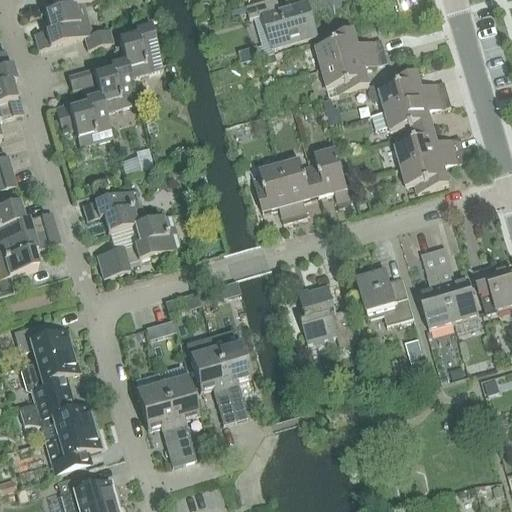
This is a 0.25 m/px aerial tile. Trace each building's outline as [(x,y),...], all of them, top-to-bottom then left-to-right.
[(66,0),(69,10),(70,10),(82,7),(82,8),(107,0),(66,0)] [(280,13),(277,1),(246,10),(250,23),(263,19),(273,52),(317,40),(307,5),(280,13)] [(69,10),(44,17),(49,35),(33,40),(37,55),(82,42),(91,40),(91,38),(82,8),(82,7),(70,10),(69,10)] [(116,45),(118,54),(122,66),(123,66),(128,83),(129,83),(160,74),(148,30),(132,35),(133,40),(116,45)] [(91,40),(82,42),(86,55),(110,48),(106,34),(91,38),(91,40)] [(353,34),(347,36),(322,43),(324,51),(316,53),(322,74),(384,56),(381,44),(358,50),(353,34)] [(0,109),(16,105),(15,104),(11,86),(16,85),(11,69),(8,70),(4,56),(0,56),(0,109)] [(384,56),(322,74),(328,94),(330,102),(338,99),(369,90),(365,74),(388,68),(384,56)] [(91,75),(66,82),(70,97),(79,94),(94,90),(97,101),(102,118),(104,118),(136,109),(129,83),(128,83),(123,66),(122,66),(107,71),(108,75),(93,80),(91,75)] [(421,93),(417,77),(385,86),(369,91),(369,94),(368,97),(370,103),(375,105),(382,103),(385,116),(448,99),(444,87),(421,93)] [(79,152),(110,144),(111,143),(104,118),(102,118),(97,101),(94,90),(79,94),(83,110),(67,115),(65,110),(53,113),(60,139),(74,135),(79,152)] [(451,111),(448,99),(385,116),(372,120),(376,135),(389,131),(391,137),(399,134),(401,142),(432,133),(428,117),(451,111)] [(0,126),(18,121),(23,120),(18,103),(15,104),(16,105),(0,109),(0,126)] [(432,133),(401,142),(403,149),(395,151),(401,172),(463,154),(460,142),(437,149),(432,133)] [(467,166),(463,154),(401,172),(407,192),(415,190),(417,198),(449,189),(444,173),(467,166)] [(317,169),(310,171),(319,202),(335,198),(339,213),(351,209),(345,188),(336,155),(315,161),(317,169)] [(0,177),(10,175),(6,159),(0,160),(0,177)] [(300,165),(280,171),(295,225),(307,222),(303,207),(319,202),(310,171),(303,173),(300,165)] [(295,225),(280,171),(260,177),(262,185),(254,187),(263,218),(279,214),(284,229),(295,225)] [(10,175),(0,177),(0,194),(15,190),(10,175)] [(145,228),(145,227),(135,194),(82,210),(86,226),(103,222),(108,240),(133,233),(133,232),(145,228)] [(0,212),(0,248),(55,232),(51,217),(46,218),(23,225),(18,207),(0,212)] [(121,253),(97,261),(104,283),(128,276),(126,269),(179,254),(170,220),(145,227),(145,228),(133,232),(133,233),(138,248),(121,253)] [(55,232),(0,248),(0,283),(37,273),(32,256),(60,248),(55,232)] [(445,252),(433,256),(454,328),(479,321),(469,285),(454,289),(450,275),(452,275),(445,252)] [(454,328),(433,256),(421,259),(428,282),(429,281),(433,295),(419,300),(429,336),(454,328)] [(511,311),(511,275),(511,273),(497,277),(495,270),(473,276),(486,319),(497,315),(497,316),(511,311)] [(414,324),(402,282),(389,286),(385,274),(356,283),(367,321),(382,316),(387,332),(414,324)] [(301,327),(307,349),(336,341),(340,353),(360,347),(350,313),(336,317),(328,291),(298,299),(306,325),(301,327)] [(42,329),(14,337),(19,358),(31,354),(35,367),(52,362),(73,356),(67,335),(45,341),(42,329)] [(145,333),(149,345),(157,342),(153,331),(145,333)] [(238,335),(213,342),(216,354),(235,426),(247,422),(241,400),(239,401),(235,386),(251,382),(242,347),(238,335)] [(213,342),(187,350),(200,396),(215,392),(219,407),(217,407),(223,429),(235,426),(216,354),(213,342)] [(406,348),(411,368),(424,364),(418,345),(406,348)] [(35,367),(19,372),(20,376),(21,378),(19,379),(23,391),(24,390),(25,392),(29,391),(34,408),(68,398),(63,382),(79,378),(73,356),(52,362),(35,367)] [(186,384),(162,390),(182,461),(184,468),(196,464),(189,439),(186,440),(182,426),(197,422),(186,384)] [(136,398),(147,436),(163,432),(167,446),(165,447),(172,471),(184,468),(182,461),(162,390),(136,398)] [(34,408),(18,413),(23,430),(27,429),(41,431),(41,433),(45,446),(56,442),(94,431),(88,410),(72,415),(68,398),(34,408)] [(56,442),(45,446),(51,467),(54,479),(58,478),(88,469),(85,457),(100,453),(94,431),(56,442)] [(85,479),(57,487),(63,511),(96,511),(116,506),(110,485),(88,491),(85,479)]
